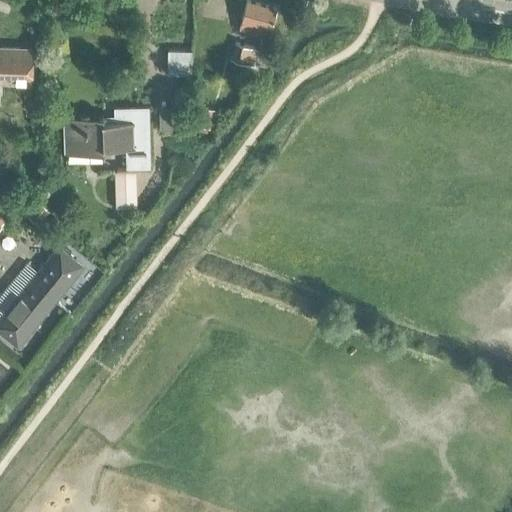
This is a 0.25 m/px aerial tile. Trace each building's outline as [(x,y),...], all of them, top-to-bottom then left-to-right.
[(281,9),(247,0),(234,49),(267,59),(281,9)] [(2,83),(33,84),(34,46),(0,45),(0,93),(1,93),(2,83)] [(167,74),(191,74),(191,50),(167,49),(167,74)] [(126,169),(148,169),(147,107),(115,108),(115,116),(64,117),(65,153),(104,152),(104,147),(125,147),(126,169)] [(26,215),(36,225),(49,211),(39,202),(26,215)] [(0,321),(0,328),(17,342),(80,265),(60,248),(0,321)]
